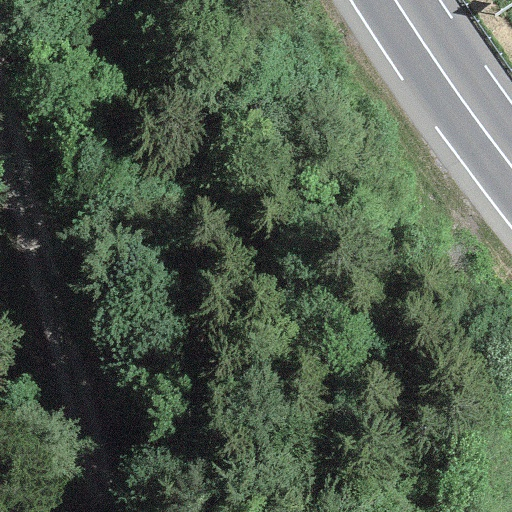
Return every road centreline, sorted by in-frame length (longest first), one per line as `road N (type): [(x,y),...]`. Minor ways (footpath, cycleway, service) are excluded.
road 1 (track): [(99,511),(0,112)]
road 2 (primary): [(395,0),(511,166)]
